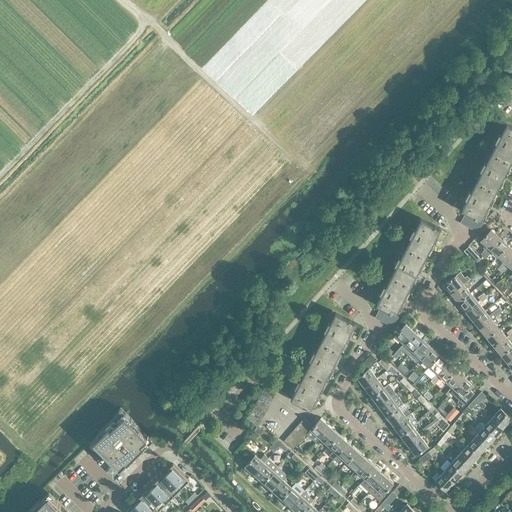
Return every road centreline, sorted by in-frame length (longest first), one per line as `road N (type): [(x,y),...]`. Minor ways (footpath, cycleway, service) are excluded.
road 1 (track): [(312,163),(131,0)]
road 2 (residential): [(453,511),(338,405),(369,338)]
road 3 (residential): [(511,397),(423,311),(454,241),(450,214)]
road 4 (residential): [(235,511),(174,447),(160,450),(98,511)]
